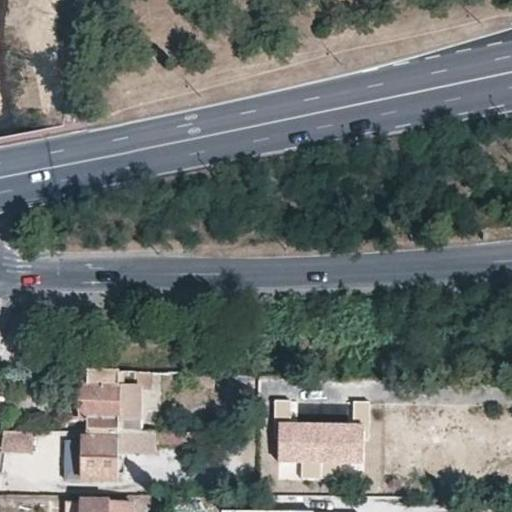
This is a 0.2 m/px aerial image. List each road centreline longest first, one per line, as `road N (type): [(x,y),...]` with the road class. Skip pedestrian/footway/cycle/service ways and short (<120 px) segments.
road 1 (primary): [(511,259),(97,276)]
road 2 (secondary): [(300,117),(0,174)]
road 3 (unknown): [(269,386),(511,395)]
road 4 (secondary): [(511,54),(428,72),(300,117)]
road 5 (secondary): [(300,117),(511,85)]
